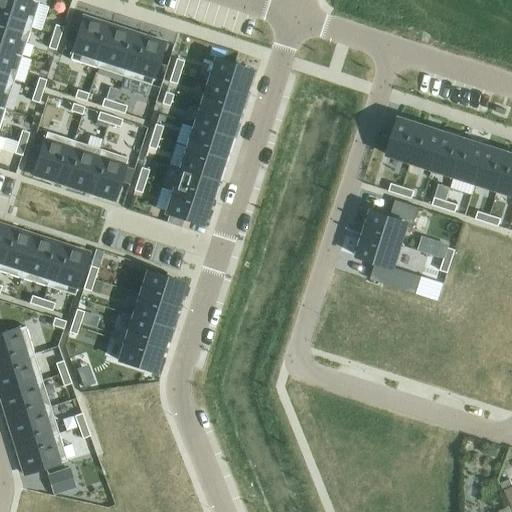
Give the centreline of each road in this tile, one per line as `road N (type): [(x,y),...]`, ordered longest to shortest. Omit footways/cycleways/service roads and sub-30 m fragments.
road 1 (residential): [(392,49),(298,351),(313,371),(511,431)]
road 2 (residential): [(226,511),(180,371),(294,17)]
road 3 (residential): [(511,87),(392,49)]
